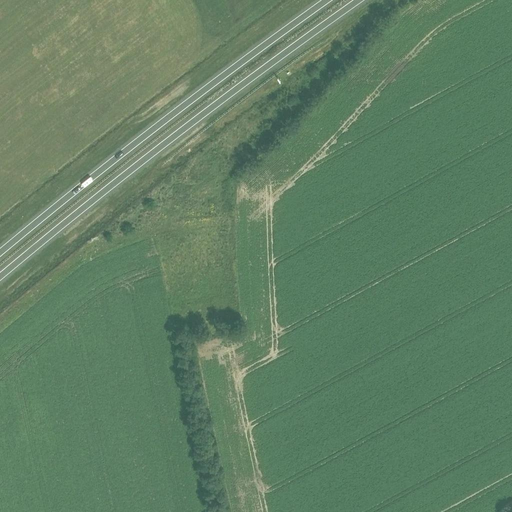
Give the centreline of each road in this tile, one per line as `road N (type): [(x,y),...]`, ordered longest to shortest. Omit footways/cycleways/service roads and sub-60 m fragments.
road 1 (trunk): [(0,279),(358,0)]
road 2 (trunk): [(328,0),(0,253)]
